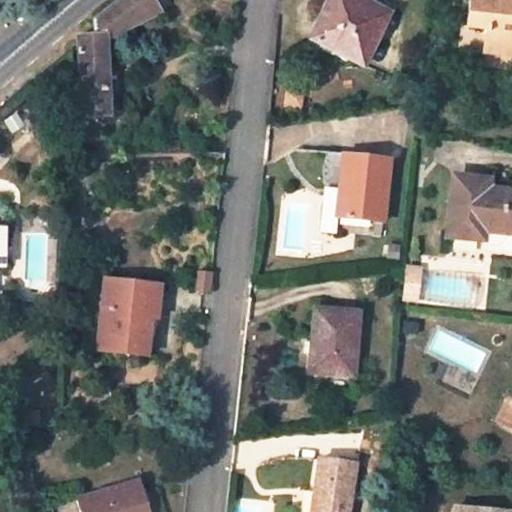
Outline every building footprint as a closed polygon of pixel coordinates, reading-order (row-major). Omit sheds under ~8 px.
[(77,39),(82,116),(109,114),(105,43),(122,32),(159,14),(149,0),(123,0),(93,24),(94,36),(77,39)] [(328,0),(309,38),(336,52),(335,55),(348,62),(349,59),(362,65),(388,14),(360,0),(328,0)] [(511,0),(471,0),(468,27),(487,29),(485,53),(511,55),(511,0)] [(301,91),(287,90),(286,100),(299,102),(301,91)] [(389,161),(344,157),(337,217),(382,223),(389,161)] [(490,182),(455,178),(449,236),(482,239),(482,245),(498,247),(502,251),(506,253),(511,254),(511,192),(489,190),(490,182)] [(420,269),(407,267),(403,300),(416,301),(420,269)] [(141,285),(103,281),(96,353),(146,358),(150,319),(137,318),(141,285)] [(159,287),(141,285),(137,318),(150,319),(156,320),(159,287)] [(346,312),(326,310),(326,312),(315,310),(310,372),(353,375),(359,314),(346,313),(346,312)] [(61,357),(51,357),(50,364),(61,365),(61,357)] [(511,402),(509,401),(499,422),(511,428),(511,402)] [(437,460),(400,456),(398,469),(436,473),(437,460)] [(319,461),(312,511),(347,511),(354,465),(319,461)] [(147,511),(139,483),(78,502),(81,511),(147,511)]
